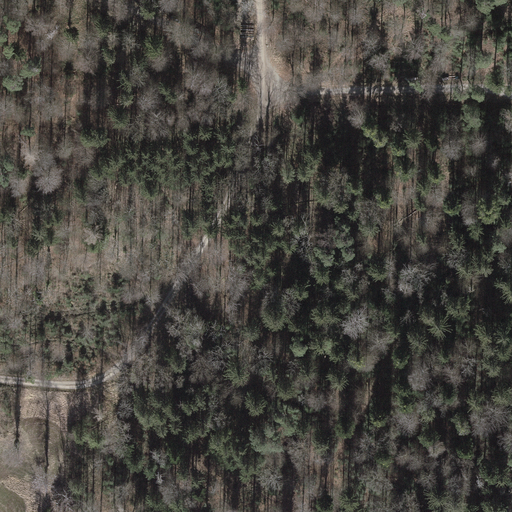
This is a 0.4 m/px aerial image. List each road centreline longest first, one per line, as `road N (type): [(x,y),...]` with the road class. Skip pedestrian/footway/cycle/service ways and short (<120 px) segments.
road 1 (track): [(0,377),(68,385),(102,379),(122,364),(217,225),(268,86)]
road 2 (track): [(268,86),(153,135),(0,185)]
road 3 (track): [(511,93),(268,86)]
road 4 (track): [(268,86),(250,63),(115,0)]
